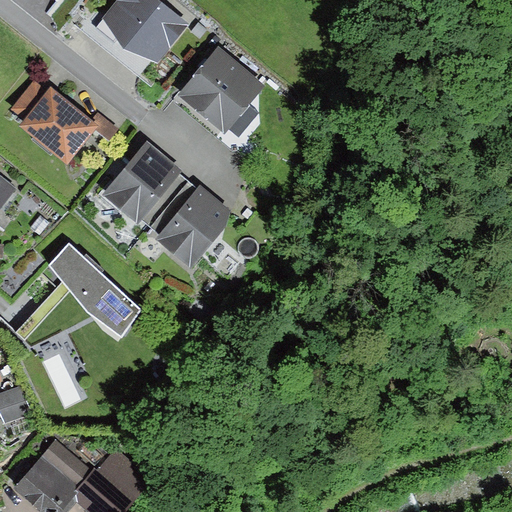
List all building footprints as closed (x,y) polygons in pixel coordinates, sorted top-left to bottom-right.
[(157,0),(118,0),(96,29),(114,45),(117,40),(123,51),(158,63),(189,26),(157,0)] [(219,48),(178,97),(226,136),(259,95),(267,87),(219,48)] [(24,122),(19,128),(67,167),(96,132),(100,128),(91,121),(52,89),(49,93),(35,81),(11,111),(24,122)] [(98,113),(91,121),(100,128),(96,132),(110,142),(120,129),(98,113)] [(147,144),(103,197),(138,226),(182,172),(147,144)] [(0,176),(0,210),(17,190),(0,176)] [(160,236),(157,240),(192,269),(226,229),(231,212),(201,187),(199,190),(189,183),(151,229),(160,236)] [(41,217),(31,228),(40,235),(49,224),(41,217)] [(143,311),(70,244),(49,268),(62,283),(83,309),(87,314),(123,340),(143,311)] [(20,386),(0,394),(0,413),(4,425),(32,414),(20,386)] [(56,437),(14,490),(41,511),(69,511),(77,502),(89,511),(124,511),(154,474),(114,442),(94,468),(56,437)]
